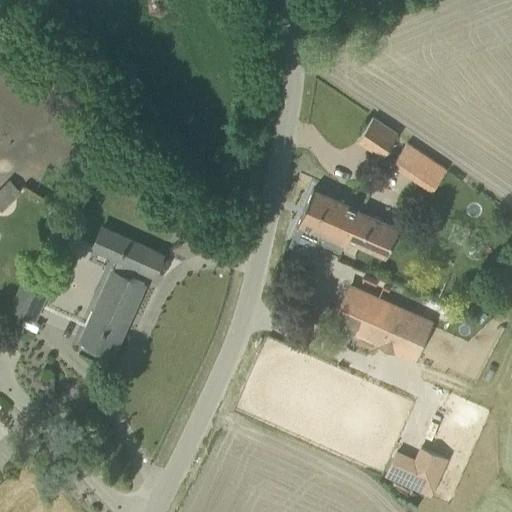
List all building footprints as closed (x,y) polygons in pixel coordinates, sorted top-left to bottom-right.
[(383,156),(398,134),(373,117),(358,139),(383,156)] [(90,149),(91,158),(97,163),(109,162),(114,155),(113,147),(106,142),(96,143),(90,149)] [(392,163),(433,190),(446,169),(406,142),(392,163)] [(10,179),(0,188),(12,200),(21,191),(10,179)] [(359,208),(313,188),(296,226),(343,247),(347,238),(359,208)] [(359,208),(347,238),(386,256),(399,226),(359,208)] [(130,278),(130,277),(135,266),(153,274),(162,254),(102,226),(92,247),(118,258),(113,269),(112,269),(112,270),(130,278)] [(35,318),(52,280),(28,269),(11,307),(35,318)] [(112,270),(81,339),(112,353),(144,283),(130,277),(130,278),(112,270)] [(416,318),(367,295),(349,287),(334,319),(382,340),(381,342),(391,347),(392,345),(402,349),(416,318)] [(434,302),(429,312),(444,319),(449,308),(434,302)] [(415,488),(429,461),(401,447),(387,474),(415,488)]
